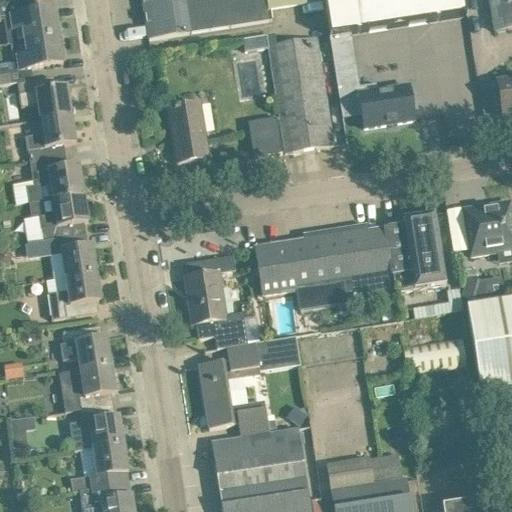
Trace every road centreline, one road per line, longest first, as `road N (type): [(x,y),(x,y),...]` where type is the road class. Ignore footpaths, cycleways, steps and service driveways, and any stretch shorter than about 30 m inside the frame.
road 1 (unclassified): [(132,223),(511,162)]
road 2 (residential): [(178,511),(132,223)]
road 3 (residential): [(132,223),(96,0)]
